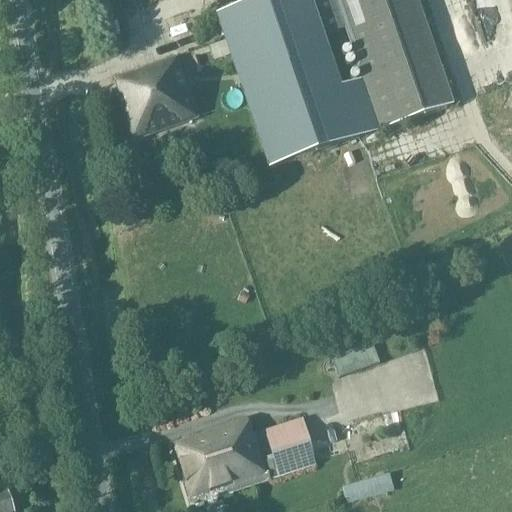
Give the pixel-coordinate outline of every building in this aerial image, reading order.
[(348,112),(311,3),(320,0),(334,0),(380,132),(452,107),(415,0),(261,0),(229,11),(272,138),(348,112)] [(162,42),(180,39),(178,26),(160,29),(162,42)] [(176,58),(113,80),(119,98),(116,99),(131,143),(197,119),(176,58)] [(329,355),(337,378),(378,363),(370,341),(329,355)] [(268,480),(313,466),(301,419),(252,434),(248,422),(246,422),(245,419),(169,445),(189,507),(269,482),(268,480)] [(346,504),(393,491),(388,475),(341,488),(346,504)] [(0,511),(14,511),(8,491),(0,494),(0,511)]
